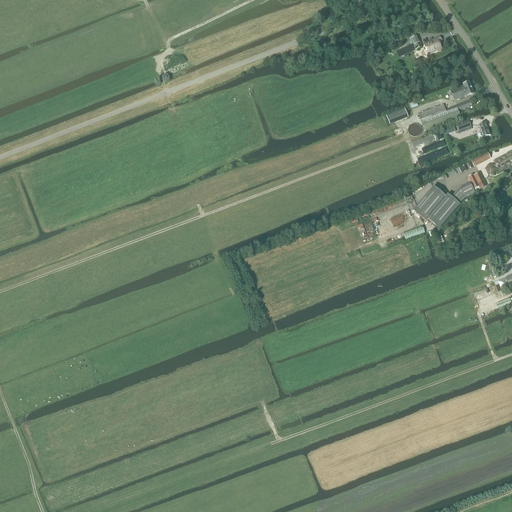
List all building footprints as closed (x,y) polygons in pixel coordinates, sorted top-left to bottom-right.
[(417,36),(409,39),(414,50),(422,47),(417,36)] [(440,37),(424,45),(429,55),(441,48),(438,43),(442,41),(440,37)] [(469,82),(463,85),(464,87),(450,92),(454,101),(467,96),(468,96),(473,94),(469,82)] [(446,112),(422,122),(425,132),(461,118),(458,111),(471,106),(469,101),(446,110),(446,112)] [(444,105),(432,110),(419,115),(422,122),(446,112),(446,110),(444,105)] [(404,108),(386,116),(389,125),(408,118),(404,108)] [(423,130),(423,128),(423,127),(422,126),(421,125),(421,123),(420,123),(418,122),(417,121),(416,121),(414,121),(413,122),(412,122),(411,123),(410,124),(409,125),(408,127),(408,128),(408,129),(408,131),(409,132),(410,133),(411,134),(412,135),(413,135),(415,136),(416,136),(417,136),(419,135),(420,134),(421,133),(422,132),(422,131),(423,130)] [(469,122),(457,127),(459,132),(471,127),(469,122)] [(485,122),(478,125),(483,138),(490,135),(485,122)] [(506,154),(493,161),(495,165),(494,165),(488,165),(485,169),(488,174),(493,174),(496,170),(497,169),(499,171),(511,164),(511,150),(506,154)] [(487,154),(474,160),(471,162),(474,167),(490,159),(487,154)] [(468,177),(473,188),(473,189),(478,187),(480,189),(486,186),(479,173),(474,176),(473,175),(468,177)] [(470,184),(460,188),(459,189),(452,198),(460,204),(465,197),(474,193),(475,192),(470,184)] [(433,188),(429,193),(414,211),(426,221),(428,219),(440,229),(460,206),(447,195),(445,198),(433,187),(433,188)] [(422,226),(402,234),(405,242),(425,234),(422,226)] [(439,244),(441,248),(448,244),(446,241),(444,242),(441,235),(438,237),(441,243),(439,244)] [(506,279),(498,282),(501,290),(509,287),(506,279)] [(511,304),(510,299),(498,304),(496,305),(499,312),(511,307),(511,304)]
